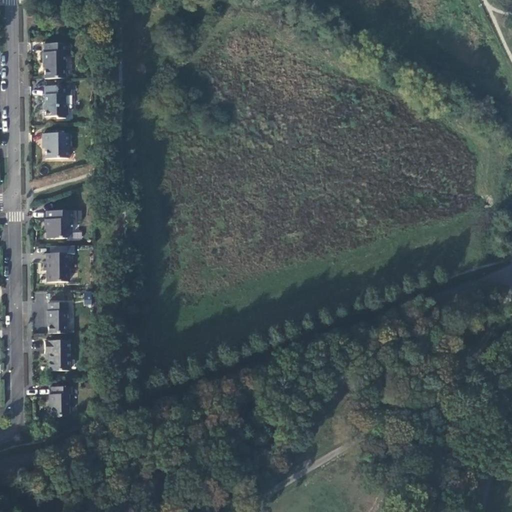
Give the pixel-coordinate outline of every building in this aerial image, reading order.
[(44,64),(44,78),(62,78),(62,55),(67,55),(67,43),(43,44),(43,54),(41,54),(42,64),(44,64)] [(68,86),(44,87),(44,98),(41,104),(41,110),(43,114),(44,118),(54,118),(54,121),(63,120),(63,116),(66,113),(66,108),(64,105),(63,98),(69,98),(68,90),(68,86)] [(66,126),(39,127),(40,135),(42,135),(42,152),(62,152),(62,142),(66,142),(66,126)] [(74,220),(74,213),(47,213),(47,220),(44,220),(44,230),(46,230),(46,240),(65,239),(71,234),(70,220),(74,220)] [(64,284),(64,255),(44,255),(44,264),(41,264),(41,273),(44,273),(44,285),(64,284)] [(48,292),(36,291),(34,305),(47,306),(48,292)] [(47,325),(47,336),(63,336),(63,316),(66,315),(66,303),(48,304),(49,312),(45,312),(45,325),(47,325)] [(68,346),(44,346),(43,359),(49,359),(48,374),(67,374),(68,346)] [(69,389),(52,389),(52,397),(47,397),(47,406),(51,410),(50,417),(54,418),(56,415),(58,417),(65,416),(66,401),(69,398),(69,389)]
